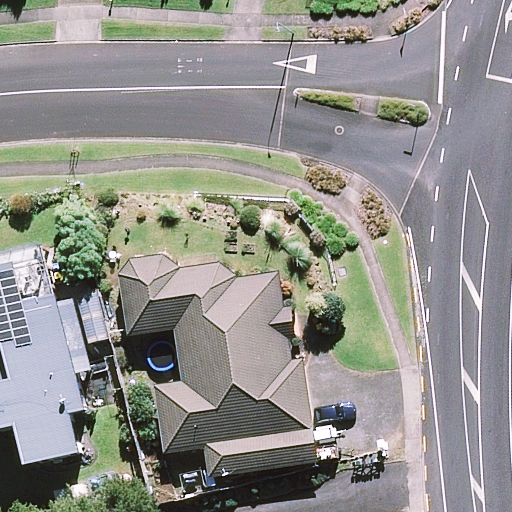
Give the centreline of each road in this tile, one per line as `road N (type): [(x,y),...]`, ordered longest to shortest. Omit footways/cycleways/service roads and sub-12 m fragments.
road 1 (residential): [(0,94),(285,90),(477,117)]
road 2 (tertiary): [(470,465),(463,228),(477,117)]
road 3 (residential): [(286,511),(470,465)]
road 4 (tertiary): [(477,117),(504,0)]
